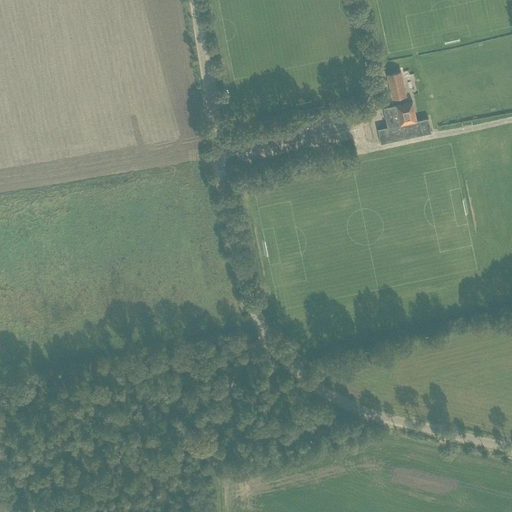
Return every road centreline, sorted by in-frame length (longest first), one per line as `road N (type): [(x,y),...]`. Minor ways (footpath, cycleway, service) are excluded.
road 1 (unclassified): [(511,446),(391,417),(311,383),(270,343),(241,281),(195,16)]
road 2 (track): [(41,511),(215,429)]
road 3 (track): [(268,340),(250,356),(215,429),(217,483)]
